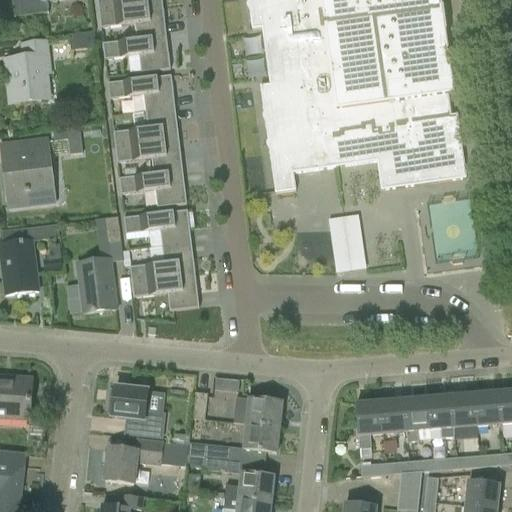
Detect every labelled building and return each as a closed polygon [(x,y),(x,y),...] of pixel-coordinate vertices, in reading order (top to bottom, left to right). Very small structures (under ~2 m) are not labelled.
[(10,0),(13,19),(48,15),(47,3),(71,0),(10,0)] [(161,0),(97,0),(98,9),(162,2),(161,0)] [(440,0),(245,0),(250,32),(260,30),(267,86),(258,88),(273,196),(296,193),(293,175),(377,164),(381,192),(466,180),(457,116),(451,117),(448,98),(454,97),(440,0)] [(162,2),(98,9),(101,30),(135,26),(136,37),(165,34),(162,2)] [(95,50),(93,34),(69,37),(71,53),(95,50)] [(165,34),(136,37),(137,42),(103,46),(105,62),(139,58),(141,75),(170,72),(165,34)] [(20,46),(21,60),(6,61),(9,80),(6,81),(9,106),(51,101),(48,77),(52,76),(48,42),(20,46)] [(145,110),(174,106),(171,78),(107,85),(109,102),(143,98),(145,110)] [(174,106),(145,110),(147,131),(113,135),(115,146),(178,138),(174,106)] [(83,155),(79,129),(53,132),(54,143),(67,141),(70,157),(83,155)] [(152,174),(182,171),(178,138),(115,146),(117,165),(151,161),(152,174)] [(13,148),(14,162),(1,164),(7,209),(55,203),(47,143),(13,148)] [(182,171),(152,174),(153,177),(119,181),(121,199),(155,194),(157,211),(186,207),(182,171)] [(161,247),(191,243),(187,213),(124,221),(125,237),(159,233),(161,247)] [(335,273),(366,271),(362,216),(331,218),(335,273)] [(104,221),(108,248),(121,246),(117,219),(104,221)] [(26,231),(28,244),(0,247),(0,262),(4,298),(37,294),(31,243),(59,240),(58,227),(26,231)] [(191,243),(161,247),(163,266),(129,270),(131,283),(194,276),(191,243)] [(76,266),(83,316),(116,312),(109,262),(76,266)] [(194,276),(131,283),(133,300),(167,296),(169,314),(199,310),(194,276)] [(6,385),(6,380),(0,379),(0,419),(29,421),(31,382),(29,382),(29,386),(6,385)] [(217,379),(216,391),(240,394),(241,381),(217,379)] [(165,417),(144,415),(147,393),(115,390),(112,420),(143,423),(142,438),(162,440),(165,417)] [(511,393),(498,395),(501,426),(511,425),(511,393)] [(207,396),(194,395),(192,421),(204,422),(207,396)] [(477,428),(501,426),(498,395),(474,397),(477,428)] [(453,430),(477,428),(474,397),(451,399),(453,430)] [(454,440),(453,430),(451,399),(427,401),(430,432),(440,431),(441,441),(454,440)] [(233,426),(246,428),(279,431),(281,405),(236,400),(233,426)] [(406,434),(430,432),(427,401),(403,403),(406,434)] [(382,436),(406,434),(403,403),(380,405),(382,436)] [(371,451),(370,437),(382,436),(380,405),(355,407),(359,452),(371,451)] [(276,455),(279,431),(246,428),(243,452),(276,455)] [(136,441),(135,455),(108,452),(105,483),(133,487),(135,467),(161,470),(161,467),(185,470),(185,469),(187,469),(188,458),(189,446),(172,444),(172,445),(136,441)] [(189,446),(188,458),(228,462),(229,450),(189,446)] [(0,511),(18,511),(25,457),(0,454),(0,511)] [(511,455),(503,456),(504,469),(511,468),(511,455)] [(481,471),(504,469),(503,456),(480,458),(481,471)] [(240,475),(239,489),(226,488),(224,499),(270,504),(273,479),(253,477),(255,465),(228,462),(188,458),(187,469),(203,471),(240,475)] [(457,473),(481,471),(480,458),(456,460),(457,473)] [(433,475),(457,473),(456,460),(432,462),(433,475)] [(409,477),(422,476),(433,475),(432,462),(408,464),(409,477)] [(386,479),(400,477),(409,477),(408,464),(385,466),(386,479)] [(361,481),(386,479),(385,466),(359,468),(361,481)] [(420,491),(422,476),(409,477),(400,477),(399,489),(420,491)] [(426,480),(423,504),(436,505),(438,481),(426,480)] [(465,508),(496,511),(497,511),(500,488),(468,484),(465,508)] [(419,502),(420,491),(399,489),(397,500),(419,502)] [(128,511),(132,511),(141,511),(143,500),(117,497),(115,510),(102,509),(101,511),(128,511)] [(269,511),(270,504),(224,499),(223,511),(232,511),(269,511)] [(396,511),(417,511),(419,502),(397,500),(396,511)]
